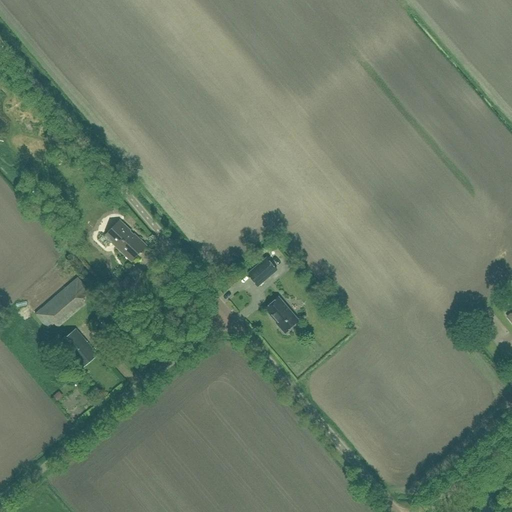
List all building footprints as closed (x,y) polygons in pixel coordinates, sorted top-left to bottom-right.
[(131,262),(146,245),(134,234),(132,236),(129,232),(130,231),(119,220),(104,237),(131,262)] [(258,286),(277,270),(266,258),(247,274),(258,286)] [(82,301),(90,293),(77,277),(34,314),(47,328),(53,324),(57,328),(85,304),(82,301)] [(113,277),(104,286),(117,301),(126,292),(118,284),(119,283),(113,277)] [(289,328),(298,321),(278,297),(265,309),(280,327),(280,328),(284,332),(286,332),(289,330),(289,328)] [(81,368),(97,355),(75,329),(59,342),(81,368)]
